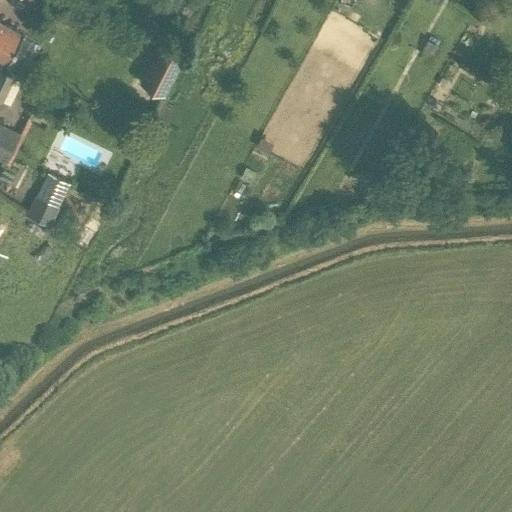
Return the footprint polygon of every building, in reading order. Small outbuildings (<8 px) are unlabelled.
[(0,19),(0,56),(8,61),(24,33),(0,19)] [(428,39),(421,53),(428,57),(431,53),(433,54),(439,44),(428,39)] [(159,41),(145,69),(170,81),(184,53),(159,41)] [(0,100),(1,101),(14,76),(1,70),(0,72),(0,100)] [(167,124),(175,108),(164,102),(156,119),(167,124)] [(22,134),(0,123),(0,157),(7,162),(22,134)] [(70,181),(50,171),(29,212),(49,224),(70,181)]
